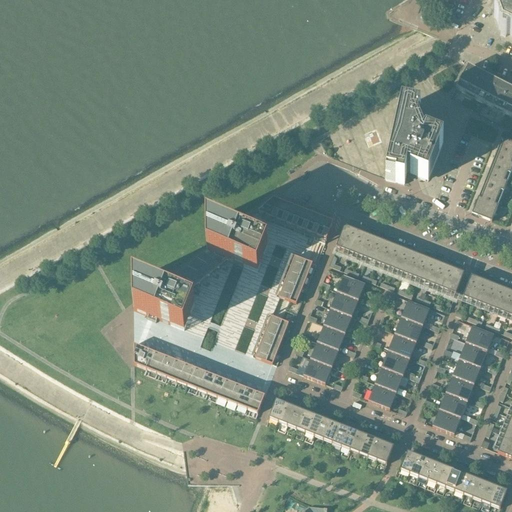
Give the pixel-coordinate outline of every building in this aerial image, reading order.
[(511,0),(508,0),(505,7),(502,6),(497,17),(502,29),(511,33),(511,0)] [(511,91),(505,88),(486,78),(478,74),(468,68),(456,90),(474,100),(492,109),(502,114),(511,119),(511,91)] [(385,181),(385,182),(403,187),(406,174),(410,175),(409,177),(427,184),(442,145),(424,138),(423,140),(417,126),(419,114),(401,110),(385,181)] [(497,210),(510,175),(511,171),(511,144),(501,140),(472,216),(491,223),(497,210)] [(326,242),(333,224),(317,218),(274,201),(256,214),(232,233),(230,231),(206,223),(207,254),(197,261),(188,269),(178,277),(168,284),(159,292),(133,281),(134,312),(134,347),(134,367),(146,372),(258,416),(265,398),(261,396),(266,382),(272,366),(289,325),(296,306),(312,265),(322,254),(326,242)] [(344,229),(336,250),(349,255),(358,258),(367,262),(376,265),(385,269),(394,272),(402,276),(412,279),(421,283),(429,286),(438,290),(439,290),(437,293),(440,294),(439,297),(443,299),(445,293),(455,297),(464,275),(344,229)] [(343,277),(336,295),(347,299),(354,282),(343,277)] [(511,294),(471,278),(462,299),(511,318),(511,294)] [(365,286),(354,282),(347,299),(358,303),(365,286)] [(336,295),(330,311),(341,316),(347,299),(336,295)] [(417,299),(415,302),(422,305),(424,301),(423,301),(425,297),(421,295),(419,299),(417,299)] [(358,303),(347,299),(341,316),(352,320),(358,303)] [(407,303),(401,320),(412,324),(418,307),(407,303)] [(418,307),(412,324),(423,329),(431,332),(432,327),(424,324),(429,312),(429,311),(418,307)] [(330,311),(323,328),(334,332),(341,316),(330,311)] [(352,320),(341,316),(334,332),(345,337),(352,320)] [(401,320),(394,337),(405,341),(412,324),(401,320)] [(423,329),(412,324),(405,341),(416,345),(423,329)] [(323,328),(317,345),(327,349),(334,332),(323,328)] [(472,328),(465,345),(476,350),(483,332),(472,328)] [(345,337),(334,332),(327,349),(338,353),(345,337)] [(483,332),(476,350),(487,354),(495,357),(497,353),(489,350),(494,337),(483,332)] [(394,337),(387,353),(398,358),(405,341),(394,337)] [(416,345),(405,341),(398,358),(409,362),(416,345)] [(317,345),(310,362),(321,366),(327,349),(317,345)] [(452,355),(450,359),(458,362),(469,366),(476,350),(465,345),(461,356),(453,353),(452,355)] [(338,353),(327,349),(321,366),(332,370),(338,353)] [(487,354),(476,350),(469,366),(480,371),(487,354)] [(387,353),(381,370),(392,374),(398,358),(387,353)] [(409,362),(398,358),(392,374),(403,379),(409,362)] [(310,362),(303,378),(303,379),(314,383),(321,366),(310,362)] [(458,362),(452,379),(463,383),(469,366),(458,362)] [(332,370),(321,366),(314,383),(325,387),(332,370)] [(469,366),(463,383),(474,387),(482,391),(484,386),(484,385),(476,382),(480,371),(469,366)] [(381,370),(374,387),(385,391),(392,374),(381,370)] [(403,379),(392,374),(385,391),(396,396),(403,379)] [(452,379),(445,395),(456,400),(463,383),(452,379)] [(474,387),(463,383),(456,400),(467,404),(474,387)] [(374,387),(368,404),(379,408),(385,391),(374,387)] [(396,396),(385,391),(379,408),(389,413),(396,396)] [(445,395),(439,412),(450,417),(456,400),(445,395)] [(467,404),(456,400),(450,417),(461,421),(467,404)] [(276,402),(269,420),(279,424),(281,418),(285,406),(276,402)] [(294,410),(285,406),(281,418),(279,424),(287,427),(294,410)] [(303,413),(294,410),(287,427),(296,431),(303,413)] [(439,412),(432,429),(443,434),(450,417),(439,412)] [(312,417),(303,413),(296,431),(305,434),(312,417)] [(321,420),(312,417),(305,434),(315,438),(321,420)] [(450,417),(443,434),(454,438),(462,441),(464,436),(456,433),(461,421),(450,417)] [(511,460),(511,417),(497,455),(511,460)] [(330,424),(321,420),(315,438),(323,441),(330,424)] [(339,427),(330,424),(323,441),(332,445),(339,427)] [(493,429),(494,426),(490,425),(487,432),(491,433),(497,435),(499,432),(493,429)] [(348,431),(339,427),(332,445),(341,449),(348,431)] [(357,434),(348,431),(341,449),(350,452),(357,434)] [(366,438),(357,434),(350,452),(359,456),(366,438)] [(375,441),(366,438),(359,456),(368,459),(375,441)] [(384,445),(375,441),(368,459),(377,463),(384,445)] [(489,445),(483,442),(481,448),(487,451),(489,445)] [(393,449),(384,445),(377,463),(386,466),(393,449)] [(417,458),(407,454),(400,472),(410,475),(417,458)] [(426,461),(417,458),(410,475),(419,479),(426,461)] [(419,479),(417,483),(426,487),(428,482),(434,465),(426,461),(419,479)] [(443,468),(434,465),(428,482),(436,486),(443,468)] [(452,472),(443,468),(436,486),(445,489),(452,472)] [(462,475),(452,472),(445,489),(455,493),(462,475)] [(471,479),(462,475),(455,493),(464,497),(471,479)] [(479,482),(471,479),(464,497),(472,500),(479,482)] [(488,486),(479,482),(472,500),(481,504),(488,486)] [(497,490),(488,486),(481,504),(490,507),(497,490)] [(507,493),(497,490),(490,507),(500,511),(507,493)]
